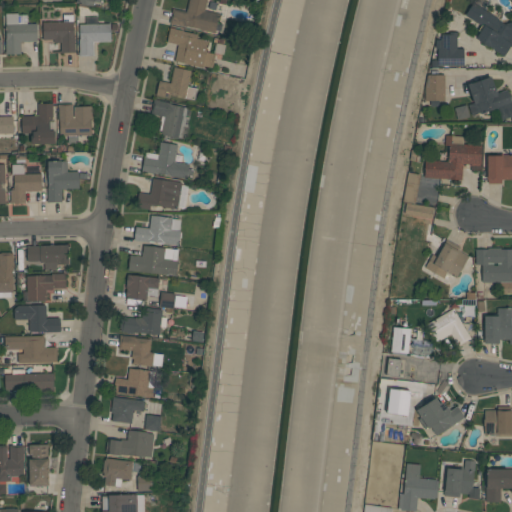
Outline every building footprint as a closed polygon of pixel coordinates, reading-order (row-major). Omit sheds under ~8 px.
[(174,24),(173,25),(169,24),(172,9),(186,12),(188,0),(206,0),(205,11),(219,14),(217,23),(223,24),(221,32),(215,31),(215,33),(174,24)] [(511,39),(510,42),(511,43),(511,45),(504,57),(476,39),(479,33),(478,32),(481,27),(474,23),(483,9),(498,19),(498,20),(508,27),(511,21),(511,39)] [(18,13),(18,15),(27,15),(27,24),(36,24),(37,42),(20,42),(21,54),(5,54),(5,52),(6,52),(5,39),(6,39),(5,14),(18,13)] [(74,36),(75,50),(75,53),(53,53),(53,51),(61,51),(60,43),(54,43),(54,40),(43,40),(42,22),(63,22),(63,14),(73,14),(74,36)] [(110,24),(111,41),(93,42),(93,56),(78,56),(78,52),(79,52),(79,39),(79,25),(110,24)] [(170,28),(183,31),(183,32),(197,35),(196,39),(208,41),(206,53),(211,55),(209,67),(200,65),(200,67),(174,61),(178,45),(167,43),(170,28)] [(432,68),(432,60),(437,60),(437,50),(436,50),(436,40),(442,40),(442,35),(450,35),(450,33),(458,33),(458,48),(464,48),(464,66),(439,66),(439,68),(432,68)] [(171,83),(174,67),(191,71),(187,86),(197,88),(194,100),(175,96),(170,95),(169,98),(156,96),(159,81),(171,83)] [(444,75),(444,101),(439,101),(439,106),(430,106),(430,101),(425,101),(425,87),(427,75),(444,75)] [(511,116),(501,120),(497,108),(480,114),(480,113),(472,116),(468,105),(474,103),(467,84),(490,76),(496,93),(506,89),(511,104),(511,116)] [(164,117),(150,114),(154,99),(172,103),(172,104),(191,109),(188,120),(186,119),(185,124),(187,125),(187,127),(183,126),(180,138),(177,138),(176,142),(162,138),(162,135),(160,134),(164,117)] [(38,116),(37,104),(53,104),(53,106),(52,106),(53,117),(52,117),(52,120),(49,120),(49,131),(54,131),(55,144),(31,144),(31,136),(32,136),(32,133),(22,133),(21,116),(38,116)] [(91,106),(91,119),(90,119),(91,135),(77,136),(78,144),(68,144),(68,136),(60,136),(59,121),(58,121),(58,107),(57,107),(57,104),(72,104),(73,118),(74,118),(74,107),(91,106)] [(0,116),(13,116),(13,133),(0,133),(0,116)] [(462,180),(424,178),(425,160),(448,162),(449,145),(445,145),(445,135),(463,137),(463,144),(482,146),(480,166),(470,165),(471,165),(463,164),(462,180)] [(174,162),(189,165),(188,169),(193,169),(191,178),(187,177),(186,179),(169,176),(142,171),(144,157),(157,160),(160,142),(167,143),(168,141),(172,142),(171,144),(177,145),(174,162)] [(511,180),(501,180),(501,184),(488,184),(488,180),(486,180),(487,153),(503,153),(503,155),(511,155),(511,180)] [(78,172),(79,189),(61,189),(62,202),(47,203),(47,200),(47,188),(48,188),(48,162),(64,161),(67,161),(67,172),(78,172)] [(25,192),(25,203),(9,204),(9,201),(10,201),(10,190),(11,190),(11,188),(13,188),(13,185),(14,185),(14,175),(12,175),(11,165),(24,164),(24,174),(41,174),(41,191),(25,192)] [(408,172),(420,175),(414,204),(402,202),(408,172)] [(153,178),(168,181),(169,181),(182,183),(181,185),(188,186),(184,209),(177,207),(177,210),(165,208),(165,209),(163,209),(163,207),(156,206),(156,207),(150,206),(149,210),(136,208),(139,192),(150,194),(153,178)] [(404,214),(405,205),(433,210),(431,219),(404,214)] [(149,242),(149,243),(134,241),(135,227),(149,228),(150,216),(167,218),(167,217),(172,218),(172,219),(181,220),(179,231),(180,231),(179,246),(149,242)] [(427,241),(428,225),(433,225),(433,233),(444,240),(439,248),(427,241)] [(424,268),(432,254),(437,257),(443,246),(443,245),(446,239),(460,248),(458,251),(468,257),(466,260),(472,263),(469,274),(461,269),(457,278),(447,273),(444,279),(424,268)] [(50,246),(50,245),(53,245),(53,246),(54,246),(54,245),(65,245),(65,246),(68,246),(68,261),(68,264),(58,265),(57,263),(56,263),(56,269),(44,269),(44,263),(40,263),(40,261),(27,262),(27,247),(50,246)] [(128,271),(130,256),(142,257),(143,246),(178,250),(177,261),(176,276),(128,271)] [(475,249),(487,249),(487,248),(500,248),(500,249),(511,249),(511,294),(500,294),(500,283),(482,282),(482,265),(475,265),(475,249)] [(14,268),(12,268),(13,292),(11,292),(11,297),(0,297),(0,254),(1,254),(1,252),(10,252),(10,253),(13,253),(14,268)] [(51,275),(51,274),(65,273),(65,288),(52,289),(53,290),(46,291),(46,293),(47,293),(47,300),(46,300),(46,301),(27,301),(27,290),(24,290),(24,285),(26,285),(26,283),(25,283),(25,276),(51,275)] [(126,299),(126,296),(126,289),(125,289),(126,285),(127,274),(159,279),(157,297),(147,295),(146,301),(126,299)] [(175,294),(173,309),(159,307),(161,292),(175,294)] [(46,305),(46,318),(60,318),(60,332),(29,332),(29,319),(14,320),(14,310),(17,306),(46,305)] [(159,335),(134,332),(134,333),(122,332),(122,330),(121,330),(121,329),(119,329),(120,319),(122,319),(122,317),(134,318),(135,317),(142,318),(143,308),(162,310),(159,335)] [(484,344),(484,314),(497,314),(497,308),(511,308),(511,326),(511,331),(511,344),(509,344),(509,340),(499,340),(499,344),(484,344)] [(473,333),(469,336),(470,339),(458,346),(451,334),(435,343),(425,325),(453,309),(461,322),(462,321),(465,325),(468,326),(473,333)] [(393,327),(410,329),(408,354),(390,352),(393,327)] [(120,335),(134,337),(134,338),(151,340),(149,352),(153,353),(152,366),(132,364),(133,359),(131,359),(132,351),(118,349),(120,335)] [(43,336),(43,338),(44,338),(44,345),(44,348),(56,347),(57,363),(18,364),(17,354),(23,354),(23,349),(5,350),(4,337),(43,336)] [(387,358),(401,360),(399,377),(385,375),(387,358)] [(8,375),(8,369),(23,369),(23,374),(53,373),(53,391),(33,392),(33,389),(5,390),(4,375),(8,375)] [(127,379),(129,369),(149,371),(153,372),(153,373),(154,373),(152,398),(114,393),(115,378),(127,379)] [(414,384),(424,384),(423,394),(413,393),(414,384)] [(397,441),(396,442),(394,442),(394,441),(387,440),(387,442),(371,441),(376,398),(378,398),(380,386),(382,386),(381,398),(387,399),(385,416),(382,416),(381,424),(388,424),(389,422),(393,423),(393,425),(412,427),(411,431),(422,436),(418,445),(410,442),(397,441)] [(385,413),(406,416),(410,392),(389,389),(385,413)] [(111,421),(112,414),(111,413),(113,397),(144,401),(143,412),(133,410),(131,424),(111,421)] [(436,436),(430,427),(428,429),(427,428),(425,429),(418,419),(420,417),(416,411),(435,398),(439,403),(442,402),(446,408),(447,407),(450,411),(456,406),(464,418),(436,436)] [(497,410),(497,406),(511,406),(511,436),(495,436),(495,435),(484,435),(484,426),(483,426),(483,420),(484,420),(484,410),(497,410)] [(146,415),(161,416),(159,432),(144,430),(146,415)] [(151,458),(119,454),(118,456),(105,454),(106,442),(107,442),(107,439),(119,441),(119,439),(127,440),(128,430),(147,432),(147,433),(154,434),(151,458)] [(23,460),(23,476),(10,477),(11,481),(0,481),(0,446),(6,446),(7,459),(9,459),(9,446),(23,445),(23,460)] [(28,459),(32,459),(31,455),(29,455),(29,445),(47,445),(48,458),(48,466),(48,486),(29,486),(28,459)] [(133,462),(140,463),(139,473),(131,472),(130,480),(121,479),(120,487),(104,485),(105,475),(103,474),(103,473),(102,472),(103,460),(105,460),(105,458),(133,462)] [(459,493),(459,497),(442,495),(446,466),(463,468),(464,459),(475,461),(472,487),(479,488),(478,499),(468,498),(468,494),(459,493)] [(399,463),(398,471),(393,470),(393,471),(390,471),(390,470),(383,469),(383,470),(381,470),(381,469),(374,468),(374,469),(371,469),(371,468),(368,468),(369,460),(399,463)] [(416,498),(415,511),(400,510),(400,509),(397,509),(398,493),(403,494),(405,463),(419,465),(418,478),(436,480),(436,481),(438,481),(436,498),(435,498),(434,499),(416,498)] [(484,502),(485,487),(486,468),(511,468),(511,489),(500,489),(500,502),(484,502)] [(137,491),(137,477),(151,476),(152,491),(137,491)] [(144,511),(101,511),(101,496),(108,496),(144,495),(144,511)]
